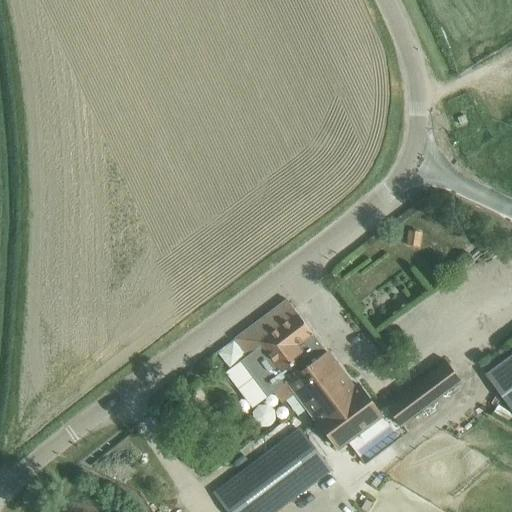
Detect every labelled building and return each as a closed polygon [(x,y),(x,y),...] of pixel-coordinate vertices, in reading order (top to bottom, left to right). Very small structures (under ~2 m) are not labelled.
[(506,58),(511,53),(511,28),(511,29),(494,44),(506,58)] [(400,244),(403,228),(390,226),(387,241),(400,244)] [(407,229),(405,243),(418,245),(420,231),(407,229)] [(286,299),(233,339),(281,402),(293,394),(336,448),(380,415),(357,384),(352,388),(286,299)] [(444,360),(384,405),(399,426),(460,380),(444,360)] [(228,511),(266,511),(326,467),(300,432),(216,495),(228,511)]
